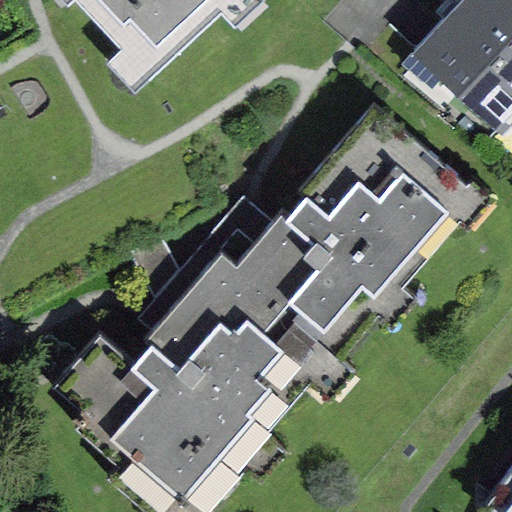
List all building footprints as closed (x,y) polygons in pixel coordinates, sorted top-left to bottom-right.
[(79,0),(150,75),(230,0),(79,0)] [(511,50),(511,0),(459,0),(458,1),(511,50)] [(502,130),(511,119),(511,50),(458,1),(414,49),(502,130)] [(374,101),(235,260),(336,348),(341,353),(461,216),(446,203),(465,180),(374,101)] [(336,348),(235,260),(220,247),(144,335),(149,339),(133,357),(99,328),(52,382),(85,411),(75,423),(117,460),(106,473),(151,511),(163,511),(177,496),(195,511),(203,511),(248,461),(242,455),(336,348)]
